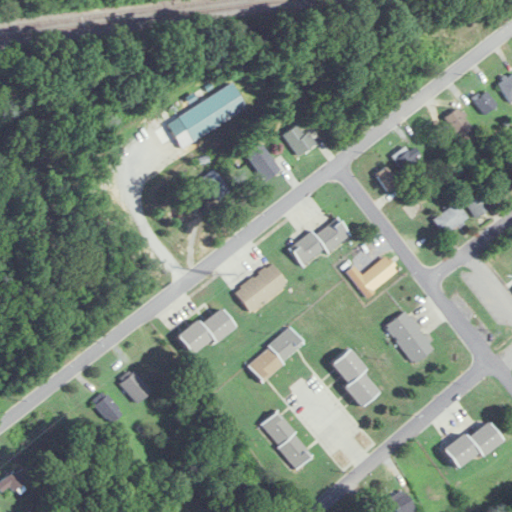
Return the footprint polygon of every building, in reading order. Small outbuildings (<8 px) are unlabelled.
[(432,58),(456,40),(448,29),(424,47),(432,58)] [(511,96),(511,73),(498,82),(509,99),(511,96)] [(247,107),(231,82),(177,116),(193,140),(247,107)] [(498,105),(487,90),(473,101),(484,115),(498,105)] [(444,117),(461,143),(477,133),(459,107),(444,117)] [(283,134),(298,155),(314,143),(300,122),(283,134)] [(392,154),(404,176),(422,166),(412,148),(408,151),(405,147),(392,154)] [(511,185),(511,184),(496,165),(483,176),(499,195),(511,185)] [(388,191),(399,183),(387,166),(376,173),(388,191)] [(227,194),(220,172),(205,177),(213,199),(227,194)] [(491,207),(474,180),(458,190),(475,217),(491,207)] [(433,219),(445,235),(468,217),(456,201),(433,219)] [(314,234),(312,231),(289,247),(303,266),(350,235),(338,218),(314,234)] [(345,273),(369,297),(397,269),(383,256),(363,276),(353,265),(345,273)] [(249,312),(288,283),(272,262),(233,291),(249,312)] [(177,335),(193,357),(235,325),(221,307),(200,323),(198,319),(177,335)] [(386,325),(413,364),(434,349),(407,310),(386,325)] [(304,342),(288,326),(248,366),(263,382),(304,342)] [(331,362),(348,384),(344,386),(360,406),(381,391),(348,349),(331,362)] [(136,403),(151,391),(133,371),(119,384),(136,403)] [(110,424),(123,414),(107,394),(94,404),(110,424)] [(297,469),(314,453),(276,411),(259,426),(297,469)] [(465,433),(443,448),(459,470),(502,439),(488,420),(467,436),(465,433)] [(0,481),(0,488),(3,493),(30,476),(24,466),(0,481)] [(389,497),(397,511),(417,511),(404,489),(389,497)]
